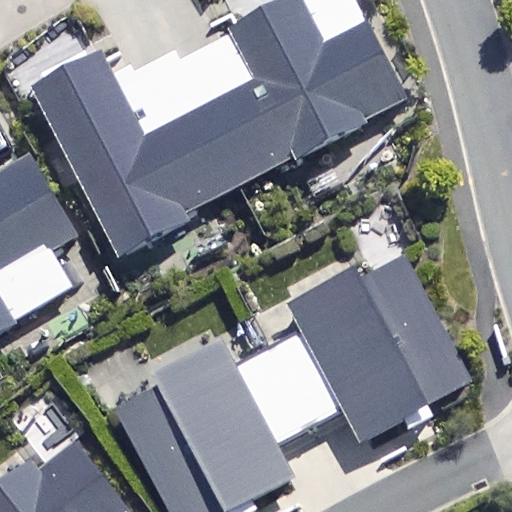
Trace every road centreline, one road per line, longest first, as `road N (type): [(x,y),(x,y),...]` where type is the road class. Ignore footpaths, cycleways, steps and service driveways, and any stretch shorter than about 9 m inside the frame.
road 1 (residential): [(377,511),(511,444)]
road 2 (residential): [(459,0),(498,128)]
